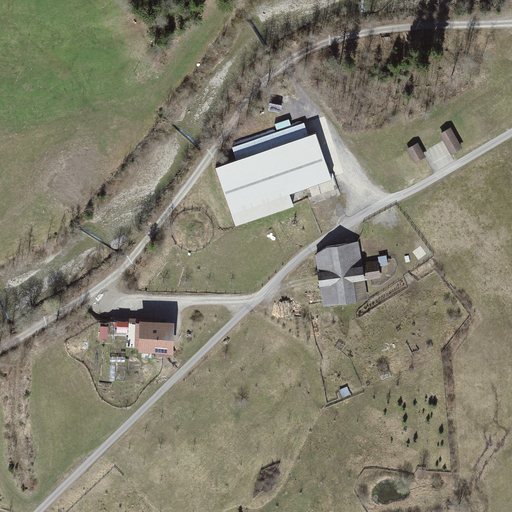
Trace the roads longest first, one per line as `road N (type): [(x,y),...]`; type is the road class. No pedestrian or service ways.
road 1 (track): [(511,25),(387,30),(310,48),(285,64),(252,96),(122,271),(0,353)]
road 2 (track): [(389,202),(285,64)]
road 3 (track): [(104,286),(143,298),(258,299)]
